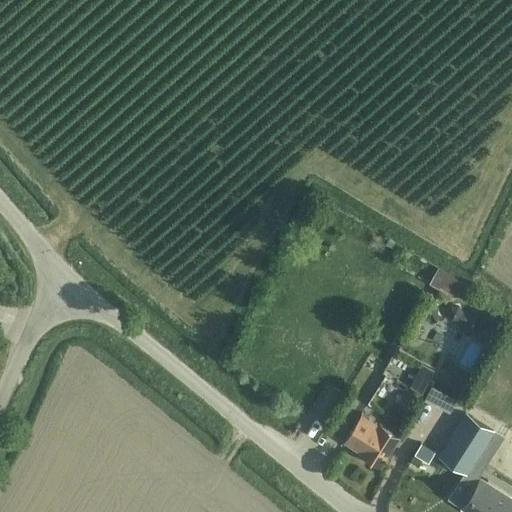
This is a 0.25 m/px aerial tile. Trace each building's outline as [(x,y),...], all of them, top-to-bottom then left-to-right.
[(430,281),(455,296),(464,281),(438,266),(430,281)] [(430,300),(423,305),(423,313),(431,317),(432,320),(440,316),(438,313),(438,304),(430,300)] [(449,305),(446,312),(450,320),(460,319),(461,320),(464,328),(471,333),(480,330),(484,322),(487,321),(495,323),(501,317),(499,309),(490,307),(484,313),(481,314),(474,310),(465,313),(463,312),(459,304),(449,305)] [(399,336),(396,342),(400,347),(406,347),(409,341),(406,335),(399,336)] [(422,392),(435,367),(422,361),(410,385),(422,392)] [(308,448),(338,388),(327,383),(297,443),(308,448)] [(362,413),(344,440),(362,451),(361,452),(381,465),(400,436),(380,423),(379,424),(362,413)] [(441,453),(440,455),(467,472),(494,430),(467,413),(441,453)] [(421,442),(415,453),(428,461),(435,451),(421,442)] [(511,511),(511,499),(480,478),(462,505),(472,511),(511,511)]
